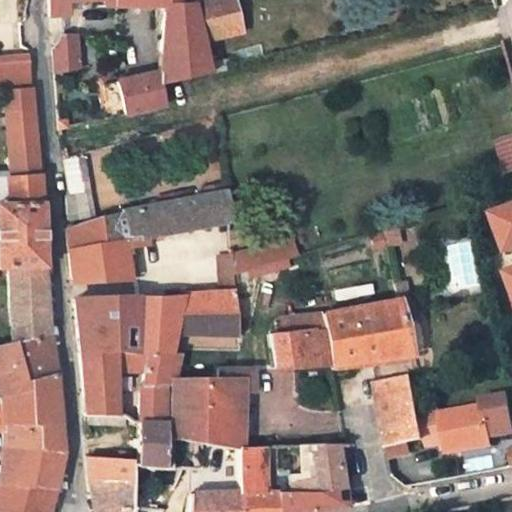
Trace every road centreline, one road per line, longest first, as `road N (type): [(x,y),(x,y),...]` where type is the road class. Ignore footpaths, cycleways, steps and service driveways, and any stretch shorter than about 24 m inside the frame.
road 1 (residential): [(61,511),(24,0)]
road 2 (residential): [(355,511),(511,475)]
